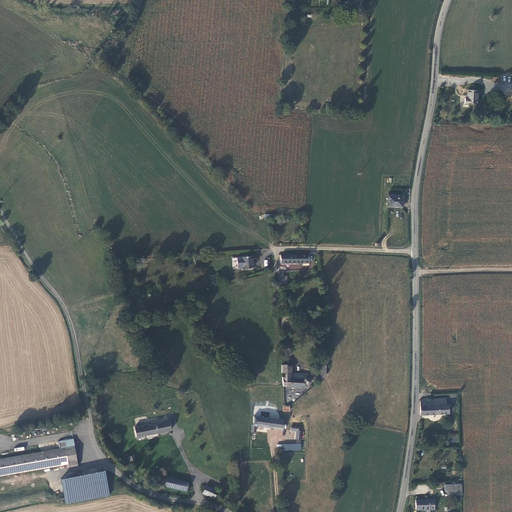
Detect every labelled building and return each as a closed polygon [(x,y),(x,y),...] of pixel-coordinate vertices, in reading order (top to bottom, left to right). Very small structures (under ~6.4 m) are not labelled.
[(476,87),(465,87),(465,96),(462,95),(462,101),(475,101),(475,92),(476,87)] [(401,206),(402,195),(389,194),(387,194),(386,205),(401,206)] [(276,261),(286,261),(286,253),(276,253),(276,261)] [(303,261),(304,253),(286,253),(286,261),(292,261),(292,263),(296,263),(296,261),(303,261)] [(248,265),(247,255),(237,256),(237,260),(233,260),(233,267),(248,265)] [(279,385),(286,385),(285,371),(285,363),(277,362),(278,371),(281,372),(281,376),(279,376),(279,385)] [(309,374),(309,372),(288,371),(285,371),(286,385),(302,386),(302,382),(306,382),(308,381),(309,378),(309,374)] [(432,405),(432,400),(418,400),(418,414),(447,413),(447,409),(450,409),(450,405),(444,405),(432,405)] [(253,425),(281,428),(281,419),(266,417),(251,416),(250,423),(249,423),(248,430),(249,432),(251,432),(251,431),(253,431),(253,425)] [(171,430),(169,421),(148,426),(147,425),(134,427),(136,437),(171,430)] [(291,427),(291,432),(296,432),(295,443),(300,443),(301,427),(291,427)] [(61,448),(0,459),(0,474),(68,463),(68,467),(78,465),(73,438),(59,441),(61,448)] [(103,473),(62,481),(66,504),(107,496),(103,473)] [(189,484),(167,479),(165,486),(188,490),(189,484)] [(207,487),(203,493),(214,499),(218,492),(207,487)] [(456,489),(444,489),(443,494),(446,494),(445,499),(456,500),(456,489)] [(413,509),(424,508),(431,508),(431,499),(412,499),(413,509)]
